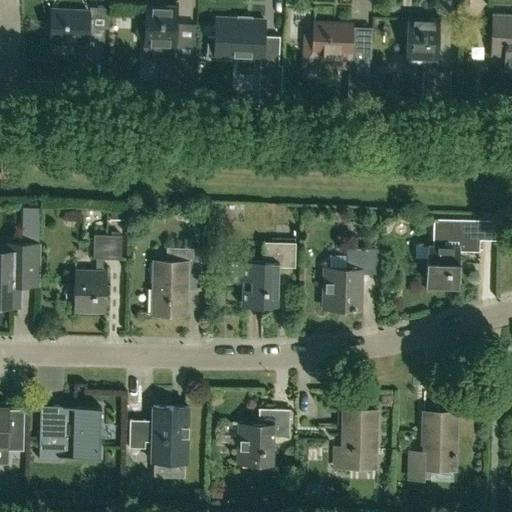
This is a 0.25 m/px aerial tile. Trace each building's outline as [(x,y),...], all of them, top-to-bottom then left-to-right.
[(175,44),(177,7),(145,6),(144,17),(137,17),(136,37),(143,38),(143,46),(164,47),(164,58),(161,57),(160,82),(177,82),(177,86),(187,86),(189,58),(171,57),(172,43),(175,44)] [(103,55),(104,28),(88,27),(89,12),(51,10),(49,40),(86,42),(86,55),(103,55)] [(511,68),(511,13),(493,13),(491,54),(504,54),(504,68),(511,68)] [(278,63),(279,35),(263,34),(264,19),(216,17),(216,32),(226,33),(225,47),(261,49),(260,62),(278,63)] [(437,57),(439,19),(407,18),(405,55),(426,56),(425,70),(422,70),(421,94),(450,95),(451,71),(433,70),(434,56),(437,57)] [(351,38),(352,23),(314,21),(313,34),(304,34),(303,64),(349,66),(348,81),(365,81),(366,68),(367,39),(351,38)] [(66,102),(67,102),(68,88),(67,88),(45,87),(44,101),(44,102),(66,103),(66,102)] [(68,88),(67,102),(82,103),(83,89),(68,88)] [(458,102),(457,116),(477,116),(477,102),(458,102)] [(40,198),(24,197),(24,220),(40,221),(40,198)] [(123,220),(123,210),(110,209),(110,219),(123,220)] [(480,247),(481,219),(459,218),(459,231),(443,230),(443,244),(428,244),(427,285),(458,286),(459,246),(480,247)] [(121,259),(121,235),(94,234),(93,258),(96,258),(96,272),(75,272),(74,315),(105,316),(106,293),(110,293),(110,284),(106,284),(106,266),(103,266),(103,258),(121,259)] [(295,261),(295,241),(264,240),(263,260),(247,259),(246,304),(279,305),(280,261),(295,261)] [(38,285),(40,244),(5,242),(5,250),(0,249),(0,304),(19,305),(19,284),(38,285)] [(201,288),(202,246),(167,245),(167,259),(155,259),(153,311),(186,312),(187,288),(201,288)] [(379,272),(380,246),(346,246),(346,267),(327,266),(327,307),(358,308),(359,272),(379,272)] [(39,424),(38,443),(58,443),(57,455),(99,457),(100,406),(62,405),(61,425),(39,424)] [(187,463),(188,406),(153,405),(153,420),(130,419),(129,448),(144,448),(144,440),(152,441),(151,462),(187,463)] [(289,436),(290,408),(258,407),(258,421),(243,421),(242,462),(274,463),(275,436),(289,436)] [(0,408),(0,450),(8,450),(8,447),(7,447),(7,408),(0,408)] [(375,465),(376,411),(344,410),(343,447),(336,447),(335,464),(375,465)] [(457,412),(448,412),(424,411),(423,452),(407,452),(407,479),(424,480),(424,478),(430,478),(430,467),(455,468),(456,428),(457,412)] [(204,503),(204,489),(195,489),(195,503),(204,503)]
